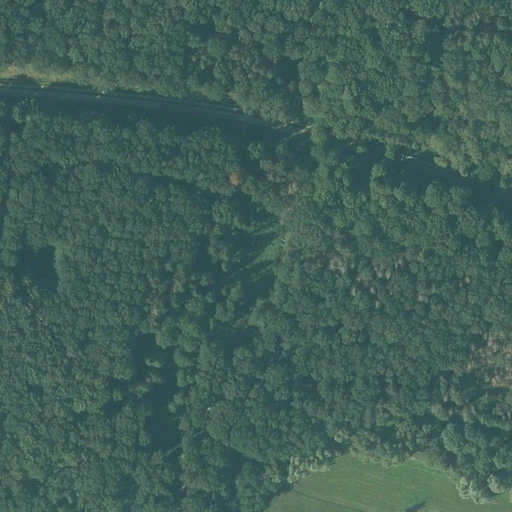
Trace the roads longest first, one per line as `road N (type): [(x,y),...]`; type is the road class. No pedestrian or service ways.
road 1 (track): [(483,479),(340,447),(276,474),(252,502),(230,511)]
road 2 (track): [(0,90),(246,118)]
road 3 (track): [(511,197),(326,138)]
